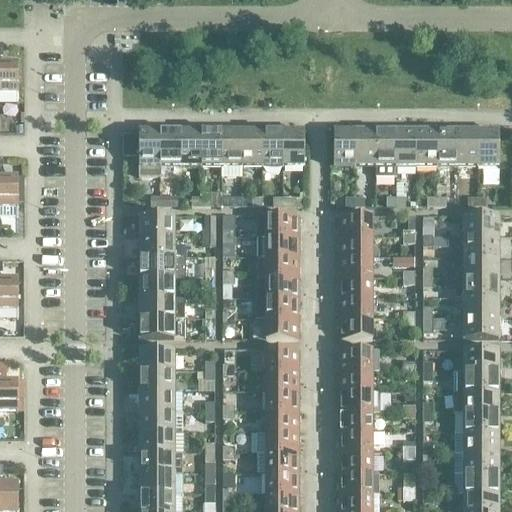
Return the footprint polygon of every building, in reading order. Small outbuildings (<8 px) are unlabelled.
[(0,104),(18,105),(18,65),(0,65),(0,104)] [(160,179),(160,170),(160,134),(138,134),(138,138),(124,138),(124,137),(122,137),(122,164),(138,164),(138,179),(160,179)] [(180,170),(180,134),(160,134),(160,170),(180,170)] [(201,170),(201,134),(180,134),(180,170),(201,170)] [(221,170),(221,134),(201,134),(201,170),(221,170)] [(241,170),(241,134),(221,134),(221,170),(241,170)] [(262,170),(262,134),(241,134),(241,170),(262,170)] [(282,170),(282,134),(262,134),(262,170),(282,170)] [(304,170),(304,134),(282,134),(282,170),(304,170)] [(355,170),(355,134),(333,134),(333,170),(355,170)] [(375,170),(375,134),(355,134),(355,170),(375,170)] [(396,170),(396,134),(375,134),(375,170),(396,170)] [(416,170),(416,134),(396,134),(396,170),(416,170)] [(436,170),(436,134),(416,134),(416,170),(436,170)] [(457,170),(457,134),(436,134),(436,170),(457,170)] [(477,170),(477,134),(457,134),(457,170),(477,170)] [(510,170),(510,149),(506,149),(506,147),(501,147),(501,149),(498,149),(498,134),(477,134),(477,170),(510,170)] [(0,210),(18,211),(18,179),(0,179),(0,210)] [(160,210),(160,200),(150,200),(150,210),(160,210)] [(170,210),(170,200),(160,200),(160,210),(170,210)] [(201,210),(201,200),(191,200),(191,210),(201,210)] [(210,210),(210,200),(201,200),(201,210),(210,210)] [(241,210),(241,200),(232,200),(232,210),(241,210)] [(251,210),(251,200),(241,200),(241,210),(251,210)] [(282,210),(282,200),(273,200),(273,210),(282,210)] [(292,210),(292,200),(282,200),(282,210),(292,210)] [(355,210),(355,201),(345,201),(345,210),(355,210)] [(364,210),(364,201),(355,201),(355,210),(364,210)] [(395,210),(396,201),(386,201),(386,210),(395,210)] [(405,210),(405,201),(396,201),(395,210),(405,210)] [(436,210),(436,201),(427,201),(427,210),(436,210)] [(446,210),(446,201),(436,201),(436,210),(446,210)] [(477,210),(477,201),(467,201),(467,210),(477,210)] [(487,210),(487,201),(477,201),(477,210),(487,210)] [(174,241),(174,219),(138,219),(138,241),(174,241)] [(214,241),(214,219),(205,219),(205,241),(214,241)] [(298,241),(298,219),(265,219),(265,241),(298,241)] [(372,240),(372,219),(338,219),(338,240),(372,240)] [(499,241),(499,219),(463,219),(463,240),(499,241)] [(432,239),(432,224),(422,224),(422,239),(432,239)] [(22,237),(22,227),(16,227),(13,231),(13,237),(22,237)] [(372,260),(372,240),(338,240),(338,260),(372,260)] [(432,250),(432,240),(422,240),(422,250),(432,250)] [(498,260),(499,241),(463,240),(463,260),(498,260)] [(174,261),(174,241),(138,241),(138,261),(174,261)] [(214,250),(214,241),(205,241),(205,250),(214,250)] [(298,261),(298,241),(265,241),(257,241),(257,261),(298,261)] [(372,281),(372,260),(338,260),(338,281),(372,281)] [(414,269),(414,260),(392,260),(392,269),(414,269)] [(498,281),(498,260),(463,260),(463,281),(498,281)] [(184,261),(174,261),(138,261),(138,281),(174,281),(184,281),(184,261)] [(298,281),(298,261),(257,261),(257,281),(298,281)] [(432,281),(432,271),(422,272),(422,281),(432,281)] [(214,281),(214,272),(205,272),(205,281),(214,281)] [(0,320),(18,321),(18,281),(0,281),(0,320)] [(174,302),(174,281),(138,281),(138,302),(174,302)] [(214,291),(214,281),(205,281),(205,291),(214,291)] [(298,302),(298,281),(257,281),(257,302),(265,302),(298,302)] [(372,302),(372,281),(338,281),(338,302),(372,302)] [(432,291),(432,281),(422,281),(422,291),(432,291)] [(498,302),(498,281),(463,281),(463,302),(498,302)] [(174,322),(174,302),(138,302),(138,322),(174,322)] [(298,322),(298,302),(265,302),(265,322),(298,322)] [(372,322),(372,302),(338,302),(338,322),(372,322)] [(498,322),(498,302),(463,302),(463,322),(498,322)] [(214,322),(214,312),(205,312),(205,322),(214,322)] [(432,322),(432,312),(422,312),(422,322),(432,322)] [(174,343),(174,322),(138,322),(139,343),(174,343)] [(214,332),(214,322),(205,322),(205,332),(214,332)] [(298,343),(298,322),(265,322),(265,343),(298,343)] [(372,344),(372,322),(338,322),(338,344),(372,344)] [(414,335),(414,322),(403,322),(403,335),(414,335)] [(432,337),(432,322),(422,322),(422,337),(432,337)] [(498,344),(498,322),(463,322),(463,344),(498,344)] [(174,375),(174,353),(139,353),(139,375),(174,375)] [(298,375),(298,353),(265,353),(265,375),(298,375)] [(378,374),(378,353),(338,353),(338,374),(372,374),(378,374)] [(498,375),(499,353),(463,353),(463,375),(498,375)] [(214,375),(214,365),(205,365),(205,375),(214,375)] [(414,374),(414,365),(403,365),(403,374),(414,374)] [(432,375),(432,365),(422,365),(422,375),(432,375)] [(372,395),(372,374),(338,374),(338,395),(372,395)] [(174,395),(174,375),(139,375),(139,395),(174,395)] [(214,384),(214,375),(205,375),(205,384),(214,384)] [(298,395),(298,375),(265,375),(265,395),(298,395)] [(432,384),(432,375),(422,375),(422,384),(432,384)] [(498,395),(498,375),(463,375),(463,395),(498,395)] [(0,414),(18,415),(18,383),(0,383),(0,414)] [(182,395),(174,395),(139,395),(139,415),(182,415),(182,395)] [(298,415),(298,395),(265,395),(265,415),(298,415)] [(372,415),(372,395),(338,395),(338,415),(372,415)] [(498,416),(498,395),(463,395),(463,416),(498,416)] [(214,415),(214,406),(205,406),(205,415),(214,415)] [(432,416),(432,406),(422,406),(422,416),(432,416)] [(182,436),(182,415),(139,415),(139,436),(174,436),(182,436)] [(214,425),(214,415),(205,415),(205,425),(214,425)] [(298,436),(298,415),(265,415),(265,436),(298,436)] [(372,436),(372,415),(338,415),(338,436),(372,436)] [(432,425),(432,416),(422,416),(422,425),(432,425)] [(498,416),(463,416),(454,416),(454,436),(498,436),(498,416)] [(174,456),(174,436),(139,436),(138,456),(174,456)] [(298,436),(265,436),(257,436),(257,456),(298,456),(298,436)] [(372,456),(372,436),(338,436),(338,456),(372,456)] [(498,456),(498,436),(454,436),(454,456),(498,456)] [(414,456),(414,445),(403,445),(403,456),(414,456)] [(214,456),(214,447),(205,447),(205,456),(214,456)] [(432,456),(432,447),(422,447),(422,456),(432,456)] [(174,477),(174,456),(138,456),(138,477),(174,477)] [(214,466),(214,456),(205,456),(205,466),(214,466)] [(298,477),(298,456),(257,456),(257,477),(265,477),(298,477)] [(372,477),(372,456),(338,456),(338,477),(372,477)] [(432,466),(432,456),(422,456),(422,466),(432,466)] [(498,477),(498,456),(454,456),(454,477),(498,477)] [(182,477),(174,477),(138,477),(138,497),(182,497),(182,477)] [(298,497),(298,477),(265,477),(265,497),(298,497)] [(380,477),(372,477),(338,477),(338,497),(380,497),(380,477)] [(498,497),(498,477),(454,477),(454,497),(463,497),(498,497)] [(0,511),(17,511),(18,485),(0,484),(0,511)] [(214,497),(214,487),(205,487),(205,497),(214,497)] [(432,497),(432,487),(423,488),(423,497),(432,497)] [(181,511),(182,497),(138,497),(138,511),(181,511)] [(214,507),(214,497),(205,497),(205,507),(214,507)] [(298,511),(298,497),(265,497),(265,511),(298,511)] [(379,511),(380,497),(338,497),(338,511),(379,511)] [(432,507),(432,497),(423,497),(423,507),(432,507)] [(498,511),(498,497),(463,497),(462,511),(498,511)]
